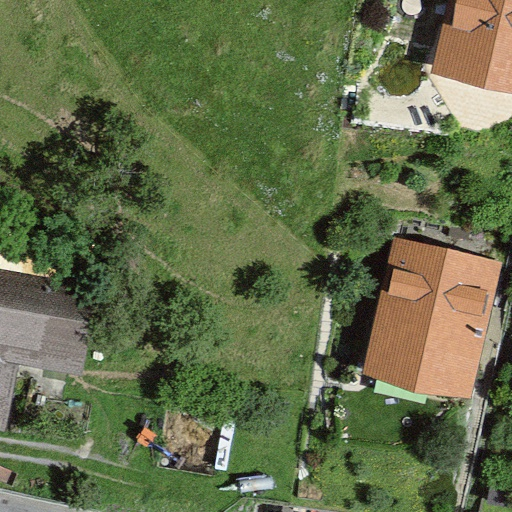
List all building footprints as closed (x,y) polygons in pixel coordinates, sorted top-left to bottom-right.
[(511,0),(450,0),(428,73),(511,98),(511,0)] [(487,274),(398,246),(360,367),(448,395),(487,274)] [(83,294),(0,276),(0,355),(67,370),(83,294)] [(342,511),(368,511),(376,470),(316,460),(308,506),(342,511)] [(420,511),(426,479),(376,470),(368,511),(420,511)] [(420,511),(452,511),(457,484),(426,479),(420,511)]
